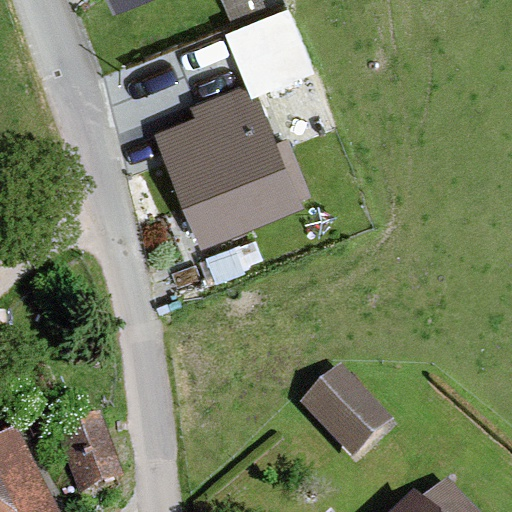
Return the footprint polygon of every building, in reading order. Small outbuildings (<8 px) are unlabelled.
[(112,0),(117,12),(147,0),(112,0)] [(295,8),(230,24),(247,95),(313,79),(295,8)] [(208,245),(304,203),(256,93),(160,135),(208,245)] [(0,250),(9,245),(0,231),(0,250)] [(338,367),(304,399),(358,457),(393,424),(338,367)] [(0,511),(56,511),(14,425),(0,431),(0,511)] [(407,511),(484,511),(445,474),(407,511)]
